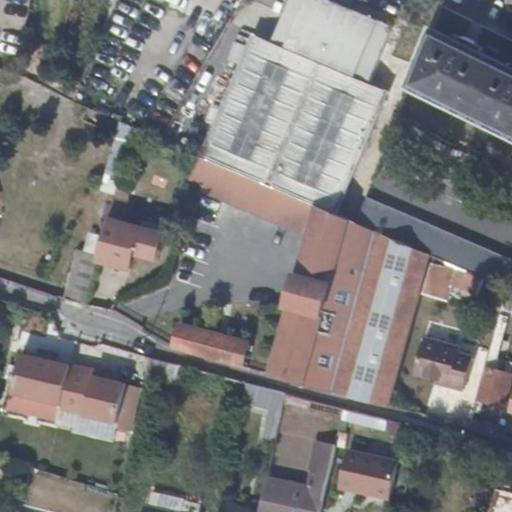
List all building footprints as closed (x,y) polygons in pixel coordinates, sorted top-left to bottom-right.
[(252,33),(200,158),(202,160),(337,215),(389,95),(369,86),(395,27),(352,9),(337,3),(330,0),(292,0),(273,44),(252,33)] [(355,0),(338,0),(337,3),(352,9),(356,0),(355,0)] [(434,34),(406,92),(511,142),(511,73),(477,56),(481,47),(474,44),(467,41),(464,49),(434,34)] [(95,126),(99,115),(85,110),(82,120),(95,126)] [(120,178),(126,158),(133,130),(124,126),(111,174),(120,178)] [(136,161),(141,134),(133,130),(126,158),(136,161)] [(337,215),(202,160),(191,188),(309,238),(302,263),(298,279),(293,277),(284,312),(289,314),(272,377),(389,408),(428,256),(353,225),(354,223),(337,215)] [(128,190),(117,187),(114,201),(126,205),(128,190)] [(511,261),(365,196),(354,223),(353,225),(428,256),(465,272),(487,280),(507,290),(511,292),(511,261)] [(79,252),(67,295),(90,303),(98,278),(104,280),(105,273),(129,278),(132,263),(156,268),(164,236),(141,230),(140,236),(122,231),(128,205),(126,205),(114,201),(98,258),(79,252)] [(454,277),(430,269),(422,303),(447,309),(454,277)] [(487,280),(465,272),(461,289),(478,295),(481,284),(486,285),(487,280)] [(180,327),(174,349),(244,368),(250,346),(180,327)] [(442,388),(441,392),(464,396),(473,363),(449,357),(451,351),(423,344),(413,380),(436,386),(442,388)] [(62,402),(71,364),(58,360),(59,355),(41,351),(40,356),(22,352),(13,391),(62,402)] [(114,371),(72,361),(71,364),(62,402),(61,406),(120,419),(129,381),(113,377),(114,371)] [(511,374),(485,367),(476,401),(504,408),(511,376),(511,374)] [(10,406),(59,418),(61,406),(62,402),(13,391),(10,406)] [(330,419),(333,407),(307,400),(305,413),(330,419)] [(117,435),(120,419),(61,406),(59,418),(79,422),(78,426),(117,435)] [(399,466),(350,454),(340,490),(391,502),(399,466)] [(320,511),(331,466),(313,462),(306,489),(266,480),(259,511),(320,511)] [(511,511),(511,492),(498,490),(493,511),(511,511)]
